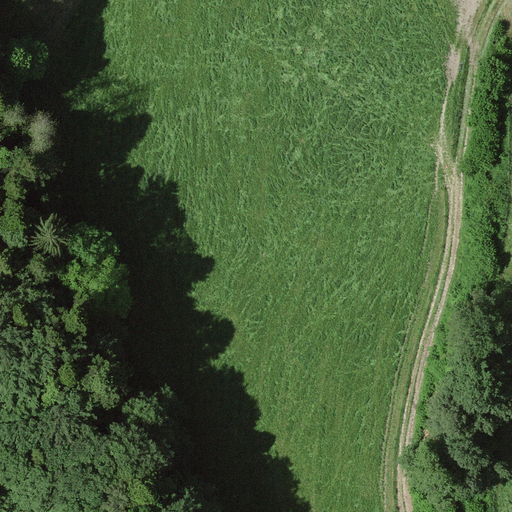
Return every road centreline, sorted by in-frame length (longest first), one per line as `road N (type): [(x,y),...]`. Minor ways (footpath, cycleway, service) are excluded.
road 1 (track): [(403,511),(400,484),(451,251),(479,0)]
road 2 (track): [(182,511),(99,323),(32,127),(0,65)]
